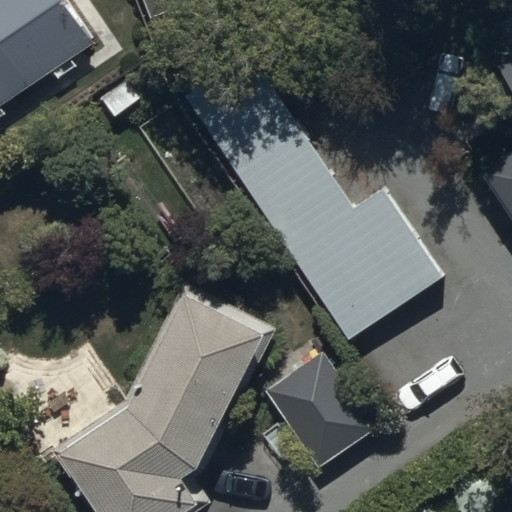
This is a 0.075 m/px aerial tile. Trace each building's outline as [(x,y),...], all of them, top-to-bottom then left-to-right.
[(0,0),(0,104),(95,43),(66,0),(0,0)] [(145,0),(153,20),(206,0),(145,0)] [(511,6),(499,15),(511,35),(511,51),(505,56),(511,67),(511,149),(483,168),(511,212),(511,6)] [(292,243),(354,338),(450,276),(387,181),(355,202),(256,52),(193,94),(292,243)] [(56,443),(101,511),(192,511),(212,500),(197,477),(276,322),(189,278),(128,396),(56,443)] [(270,386),(323,465),(378,429),(326,349),(270,386)]
